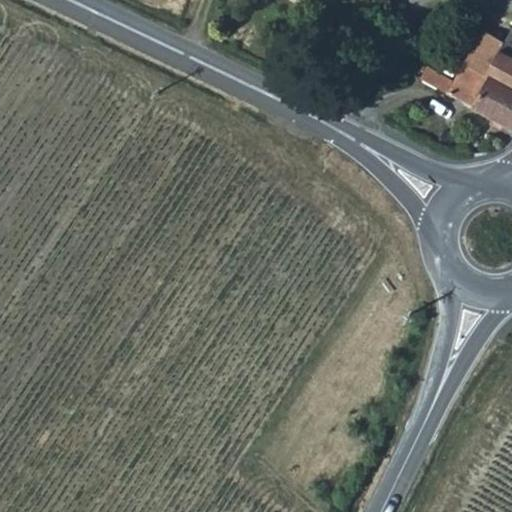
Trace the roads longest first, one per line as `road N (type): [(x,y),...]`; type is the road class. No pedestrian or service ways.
road 1 (secondary): [(70,0),(383,150)]
road 2 (secondary): [(449,369),(380,511)]
